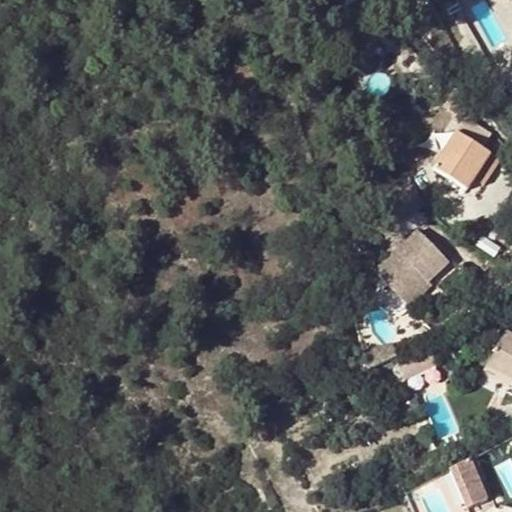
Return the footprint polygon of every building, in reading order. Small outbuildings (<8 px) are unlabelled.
[(459,122),(450,134),(473,152),(483,139),(459,122)] [(500,172),(456,141),(431,175),(465,201),(472,190),(480,179),(490,186),(500,172)] [(482,198),(490,186),(480,179),(472,190),(482,198)] [(424,285),(427,287),(448,268),(417,235),(373,275),(402,306),(424,285)] [(511,336),(505,333),(486,368),(511,381),(511,336)] [(429,353),(403,366),(409,382),(436,369),(429,353)] [(470,462),(450,472),(467,511),(488,501),(470,462)]
